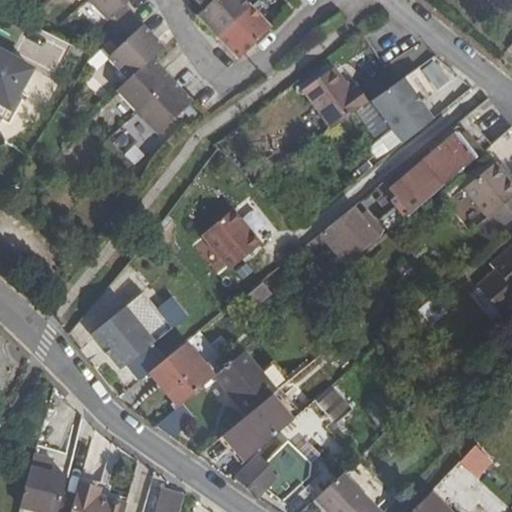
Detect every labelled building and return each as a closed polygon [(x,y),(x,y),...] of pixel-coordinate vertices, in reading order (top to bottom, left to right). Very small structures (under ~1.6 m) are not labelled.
[(126,0),(91,0),(108,18),(126,1),(126,0)] [(210,0),(207,3),(202,9),(222,30),(253,0),(210,0)] [(253,0),(222,30),(243,53),(275,23),(254,0),(253,0)] [(126,1),(108,18),(103,23),(113,34),(137,12),(126,1)] [(146,22),(137,12),(113,34),(122,44),(146,22)] [(339,14),(319,29),(324,35),(343,21),(339,14)] [(164,43),(146,22),(122,44),(111,54),(130,75),(153,53),(164,43)] [(27,68),(0,53),(0,105),(6,108),(27,68)] [(175,75),(153,53),(130,75),(120,86),(140,107),(175,75)] [(434,62),(421,70),(434,90),(446,82),(434,62)] [(196,96),(175,75),(140,107),(161,129),(196,96)] [(301,98),(330,137),(361,114),(350,98),(348,100),(331,77),(301,98)] [(432,125),(400,86),(366,110),(400,150),(432,125)] [(410,214),(464,169),(446,148),(394,194),(410,214)] [(488,220),(511,200),(511,184),(495,165),(463,190),(488,220)] [(357,209),(321,238),(346,268),(381,240),(357,209)] [(204,239),(213,249),(243,224),(235,213),(204,239)] [(213,249),(231,273),(262,248),(243,224),(213,249)] [(485,287),(510,314),(511,312),(511,253),(495,268),(500,274),(485,287)] [(262,286),(249,296),(258,307),(271,297),(262,286)] [(505,318),(510,314),(485,287),(481,290),(505,318)] [(97,333),(104,342),(139,313),(132,305),(97,333)] [(139,313),(104,342),(120,362),(156,334),(139,313)] [(156,334),(120,362),(126,369),(161,341),(156,334)] [(189,344),(153,373),(183,407),(218,378),(219,377),(189,344)] [(218,378),(251,418),(281,393),(265,374),(247,354),(219,377),(218,378)] [(281,393),(283,392),(294,382),(277,363),(265,374),(281,393)] [(334,387),(314,405),(332,424),(352,407),(334,387)] [(251,418),(227,438),(248,461),(302,414),(283,392),(281,393),(251,418)] [(183,407),(158,427),(176,440),(196,422),(183,407)] [(55,461),(36,456),(32,470),(22,508),(41,511),(61,511),(70,479),(52,474),(55,461)] [(266,457),(246,474),(264,493),(284,476),(266,457)] [(327,511),(380,511),(348,477),(320,503),(327,511)] [(484,511),(505,511),(507,511),(486,482),(471,493),(484,511)] [(77,511),(131,511),(133,507),(103,498),(104,492),(84,487),(77,511)] [(185,511),(190,496),(168,490),(161,511),(185,511)] [(442,511),(430,499),(416,511),(442,511)]
